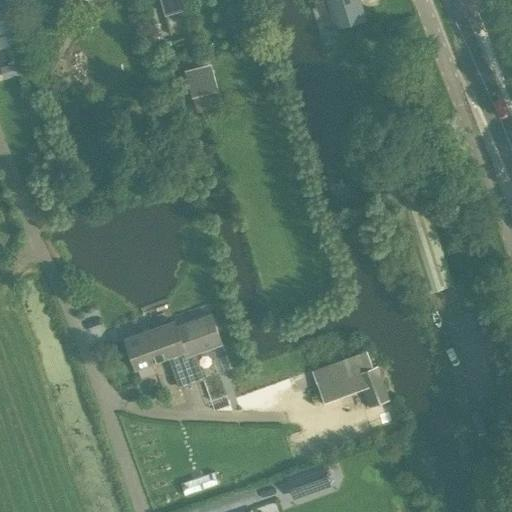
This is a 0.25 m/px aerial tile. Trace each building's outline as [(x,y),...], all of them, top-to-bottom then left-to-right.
[(163,0),(167,11),(182,7),(179,0),(163,0)] [(327,0),(336,28),(366,19),(360,0),(327,0)] [(251,44),(240,7),(218,14),(228,51),(251,44)] [(452,284),(417,174),(388,184),(423,294),(452,284)] [(185,351),(169,357),(180,387),(203,378),(194,353),(222,343),(211,314),(177,326),(185,351)] [(136,368),(169,357),(185,351),(177,326),(174,321),(126,338),(136,368)] [(313,370),(317,379),(324,401),(362,388),(369,406),(390,399),(378,365),(371,367),(366,351),(313,370)]
